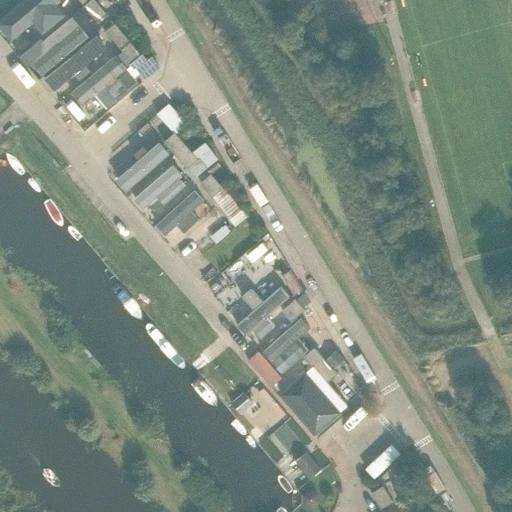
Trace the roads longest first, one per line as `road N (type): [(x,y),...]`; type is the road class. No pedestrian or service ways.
road 1 (unclassified): [(404,414),(193,69)]
road 2 (residential): [(242,350),(81,158)]
road 3 (residential): [(81,158),(193,69)]
road 4 (residential): [(358,511),(340,460),(404,414)]
